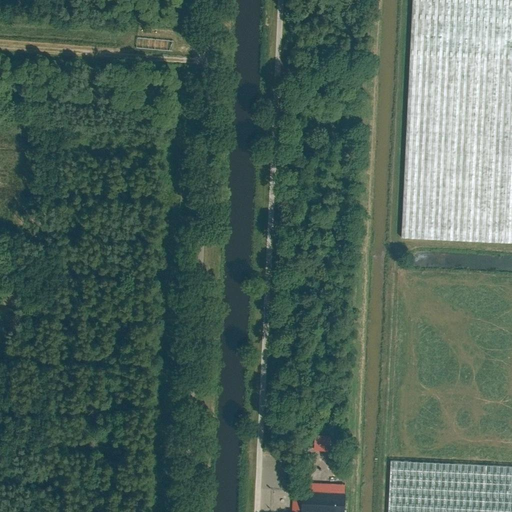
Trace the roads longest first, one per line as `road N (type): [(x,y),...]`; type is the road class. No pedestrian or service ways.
road 1 (unclassified): [(186,511),(210,0)]
road 2 (unclassified): [(256,511),(280,0)]
